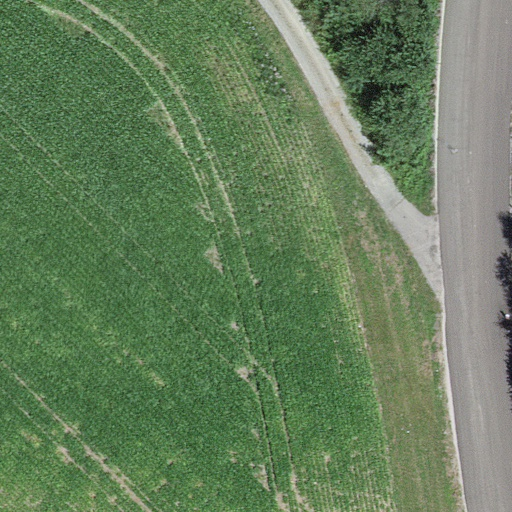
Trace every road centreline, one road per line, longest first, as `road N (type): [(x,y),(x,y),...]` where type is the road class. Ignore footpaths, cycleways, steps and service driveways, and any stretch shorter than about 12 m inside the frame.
road 1 (track): [(241,0),(431,247),(478,256)]
road 2 (tertiary): [(501,511),(483,399),(478,256)]
road 3 (tertiary): [(479,0),(478,256)]
